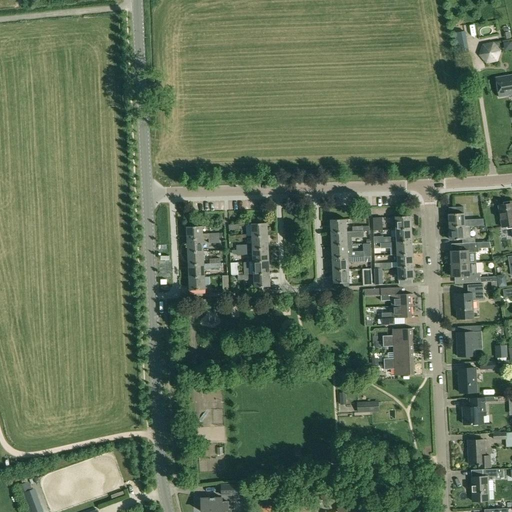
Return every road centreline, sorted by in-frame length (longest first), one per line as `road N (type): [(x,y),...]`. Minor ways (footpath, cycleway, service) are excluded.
road 1 (residential): [(444,511),(428,183)]
road 2 (tertiary): [(168,511),(146,193)]
road 3 (residential): [(146,193),(428,183)]
road 4 (tertiary): [(146,193),(136,0)]
